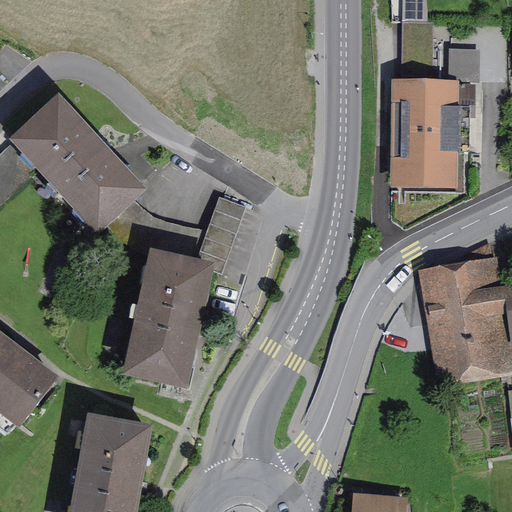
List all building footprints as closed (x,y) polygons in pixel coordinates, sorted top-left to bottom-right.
[(432,27),(404,27),(402,78),(431,79),(432,27)] [(465,78),(479,78),(479,47),(442,47),(442,73),(465,73),(465,78)] [(463,87),(396,85),(394,188),(461,189),(463,87)] [(57,94),(9,138),(13,143),(39,171),(98,233),(107,225),(135,199),(146,189),(57,94)] [(0,207),(39,171),(13,143),(0,155),(0,207)] [(246,207),(219,197),(207,231),(198,258),(215,261),(213,272),(222,275),(246,207)] [(147,212),(135,199),(107,225),(120,238),(138,246),(151,249),(198,258),(207,231),(166,222),(155,217),(147,212)] [(198,258),(151,249),(126,376),(189,388),(213,272),(215,261),(198,258)] [(496,262),(422,274),(442,392),(511,380),(511,287),(500,289),(496,262)] [(58,375),(0,327),(0,413),(20,429),(58,375)] [(139,511),(153,424),(88,414),(72,511),(139,511)] [(411,511),(413,504),(359,498),(357,511),(411,511)]
